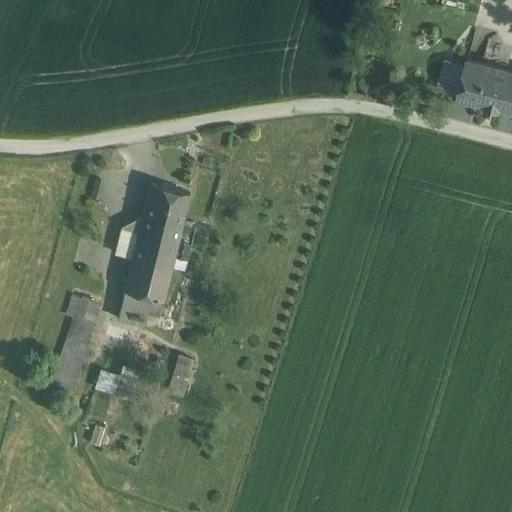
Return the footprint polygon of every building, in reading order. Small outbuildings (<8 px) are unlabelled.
[(489,64),(467,59),(457,97),(479,103),(489,64)] [(511,70),(489,64),(479,103),(497,108),(503,110),(509,88),(511,88),(511,70)] [(511,88),(509,88),(503,110),(511,112),(511,111),(511,88)] [(190,191),(151,181),(139,229),(156,234),(161,217),(182,223),(190,191)] [(161,217),(156,234),(139,229),(124,288),(147,294),(163,298),(171,268),(178,240),(182,223),(161,217)] [(189,243),(178,240),(171,268),(183,271),(189,243)] [(120,305),(143,310),(147,294),(124,288),(120,305)] [(99,301),(81,294),(52,383),(72,390),(99,301)] [(163,298),(147,294),(143,310),(159,314),(163,298)] [(194,356),(176,351),(164,389),(182,394),(194,356)] [(137,401),(147,371),(121,363),(118,373),(100,367),(93,386),(137,401)]
